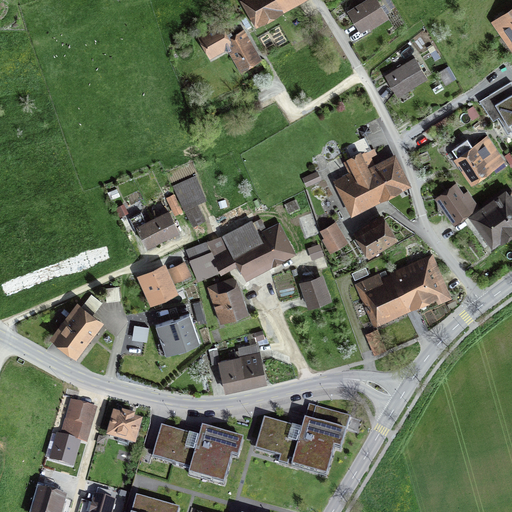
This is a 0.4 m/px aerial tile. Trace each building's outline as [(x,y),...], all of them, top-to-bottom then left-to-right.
[(247,0),(242,3),(252,22),(290,0),(247,0)] [(377,0),(374,0),(350,14),(360,31),(387,16),(377,0)] [(511,42),(511,14),(498,25),(511,42)] [(240,69),(257,60),(242,30),(229,37),(223,25),(200,36),(209,54),(228,45),(240,69)] [(394,78),(406,100),(437,83),(424,61),(394,78)] [(511,88),(490,103),(511,137),(511,88)] [(475,181),(504,160),(483,132),(455,153),(475,181)] [(442,134),(421,143),(431,163),(451,154),(442,134)] [(348,209),(405,181),(393,158),(374,168),(365,150),(346,159),(352,170),(334,179),(348,209)] [(458,181),(437,195),(454,222),(476,209),(458,181)] [(511,198),(480,219),(501,251),(511,243),(511,198)] [(295,200),(284,203),(286,211),(297,208),(295,200)] [(162,238),(153,219),(147,222),(141,211),(128,217),(142,247),(162,238)] [(153,219),(162,238),(178,231),(169,212),(153,219)] [(394,217),(363,232),(374,256),(406,240),(394,217)] [(229,248),(223,251),(229,265),(237,265),(244,274),(291,248),(279,221),(259,233),(252,221),(224,236),(229,248)] [(324,239),(338,231),(333,223),(319,230),(324,239)] [(338,231),(324,239),(331,252),(345,244),(338,231)] [(198,280),(229,265),(223,251),(213,255),(208,241),(187,249),(198,280)] [(392,277),(404,305),(434,293),(437,300),(448,295),(431,255),(420,260),(422,265),(392,277)] [(188,274),(184,263),(170,268),(174,279),(188,274)] [(145,274),(154,298),(173,290),(163,267),(145,274)] [(365,267),(351,272),(353,279),(367,273),(365,267)] [(320,270),(298,280),(309,308),(332,299),(320,270)] [(404,305),(392,277),(383,281),(380,273),(357,282),(372,319),(404,305)] [(222,321),(247,310),(234,278),(209,289),(222,321)] [(109,321),(85,303),(57,340),(81,358),(109,321)] [(198,343),(187,313),(158,324),(168,353),(198,343)] [(146,341),(148,327),(134,325),(132,339),(146,341)] [(239,357),(246,385),(265,382),(258,344),(238,348),(239,357)] [(217,349),(209,351),(212,363),(220,361),(217,349)] [(246,385),(239,357),(220,361),(227,390),(246,385)] [(98,407),(70,398),(56,440),(84,449),(98,407)] [(264,419),(257,444),(277,450),(275,456),(328,472),(340,431),(346,432),(350,418),(316,407),(311,423),(305,421),(302,430),(298,429),(264,419)] [(142,422),(115,414),(108,437),(135,445),(142,422)] [(153,458),(191,468),(189,475),(223,485),(231,456),(238,458),(243,440),(202,428),(199,438),(162,428),(153,458)] [(61,448),(55,469),(71,474),(77,453),(61,448)] [(52,477),(69,482),(71,474),(55,469),(52,477)] [(60,511),(65,498),(40,491),(33,511),(60,511)] [(112,511),(115,502),(94,496),(89,511),(112,511)] [(172,511),(174,507),(136,497),(132,511),(172,511)]
